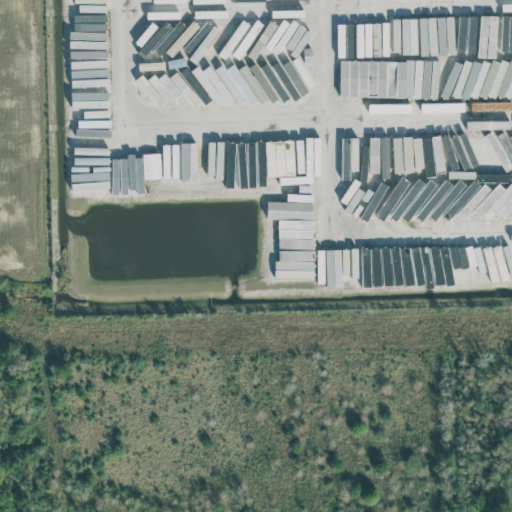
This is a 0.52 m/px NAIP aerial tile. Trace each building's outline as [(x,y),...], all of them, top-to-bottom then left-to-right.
[(477,56),(495,57),(497,15),(479,14),(477,56)] [(499,51),(511,51),(511,15),(501,15),(499,51)] [(74,30),(75,37),(93,36),(93,48),(105,48),(104,40),(107,40),(106,29),(74,30)] [(339,95),(419,97),(420,60),(414,60),(413,87),(404,87),(404,61),(339,60),(339,95)] [(359,217),(366,221),(371,213),(380,218),(511,212),(511,184),(506,173),(478,164),(463,135),(414,136),(414,169),(424,169),(424,174),(446,174),(448,179),(438,185),(429,180),(424,182),(417,178),(414,183),(400,176),(394,186),(385,186),(378,184),(359,217)] [(242,187),(263,186),(261,143),(245,143),(246,157),(241,157),(242,187)] [(142,153),(143,178),(160,178),(159,153),(142,153)] [(312,202),(267,201),(266,217),(312,219),(312,202)]
